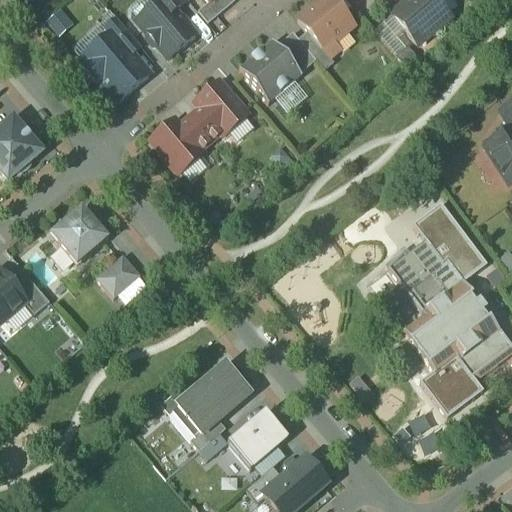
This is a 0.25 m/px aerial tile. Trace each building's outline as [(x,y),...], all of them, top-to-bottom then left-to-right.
[(181,0),(147,0),(156,10),(136,27),(147,41),(147,45),(152,51),(156,52),(167,65),(195,41),(174,17),(187,6),(181,0)] [(229,0),(220,0),(209,10),(208,9),(197,18),(207,29),(235,6),(229,0)] [(198,0),(199,1),(199,0),(200,0),(208,9),(209,10),(220,0),(198,0)] [(327,0),(297,26),(306,37),(320,53),(323,56),(333,48),(334,49),(344,41),(343,39),(353,30),(327,0)] [(403,0),(408,5),(391,20),(417,50),(430,39),(432,40),(441,32),(442,29),(449,23),(429,0),(403,0)] [(140,52),(116,25),(104,35),(109,41),(112,38),(130,60),(140,52)] [(320,53),(306,37),(297,45),(311,61),(320,53)] [(109,41),(81,65),(88,74),(88,76),(95,84),(98,84),(117,108),(148,81),(130,60),(112,38),(109,41)] [(297,45),(292,39),(276,52),(299,80),(315,66),(311,61),(297,45)] [(272,48),(260,58),(259,57),(250,64),(251,66),(239,76),(239,75),(238,75),(268,110),(268,109),(300,82),(301,83),(301,82),(299,80),(276,52),(272,47),(271,48),(272,48)] [(320,53),(311,61),(315,66),(324,76),(333,69),(323,56),(320,53)] [(416,68),(406,55),(397,63),(407,75),(416,68)] [(232,106),(218,89),(194,109),(199,114),(220,139),(223,142),(246,122),(243,118),(243,115),(235,106),(232,106)] [(511,108),(499,117),(511,135),(511,108)] [(220,139),(199,114),(189,123),(210,148),(220,139)] [(210,148),(189,123),(178,132),(199,157),(210,148)] [(39,158),(12,126),(0,135),(0,176),(7,185),(39,158)] [(178,132),(173,127),(150,146),(164,163),(164,166),(172,175),(175,175),(178,180),(202,160),(199,157),(178,132)] [(511,135),(485,152),(509,190),(511,187),(511,135)] [(108,245),(81,213),(49,240),(76,272),(108,245)] [(472,300),(449,270),(445,265),(442,268),(425,245),(387,274),(422,322),(402,337),(433,379),(439,375),(454,363),(473,388),(511,358),(511,353),(488,322),(486,324),(481,318),(486,314),(478,304),(474,308),(469,302),(472,300)] [(122,262),(96,285),(113,305),(140,283),(122,262)] [(12,293),(0,278),(0,329),(24,309),(25,308),(12,293)] [(49,309),(26,281),(12,293),(25,308),(24,309),(34,321),(49,309)] [(167,303),(158,310),(166,319),(175,312),(167,303)] [(249,399),(225,371),(193,398),(178,411),(177,413),(178,414),(186,423),(181,427),(183,428),(187,425),(199,439),(200,440),(202,439),(217,426),(249,399)] [(186,389),(171,402),(178,411),(193,398),(186,389)] [(170,402),(160,411),(169,422),(178,414),(177,413),(178,411),(171,402),(170,402)] [(264,416),(226,448),(227,450),(249,476),(287,443),(264,416)] [(225,435),(217,426),(202,439),(209,448),(225,435)] [(199,439),(190,447),(198,457),(209,448),(202,439),(200,440),(199,439)] [(276,481),(271,474),(248,493),(263,511),(298,511),(326,490),(301,461),(276,481)]
